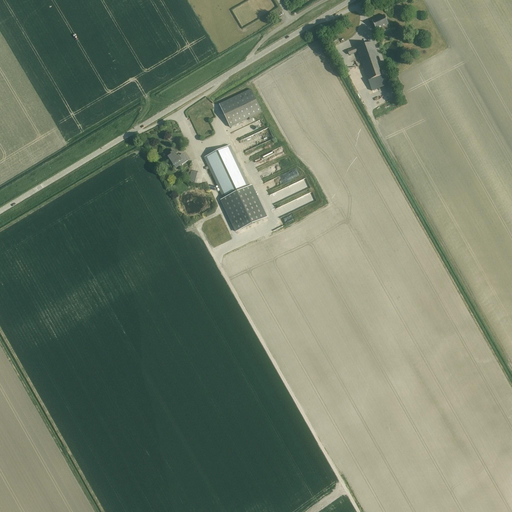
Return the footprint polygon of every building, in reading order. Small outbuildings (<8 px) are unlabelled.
[(390,29),(387,20),(384,15),(372,21),(374,26),(376,30),(381,28),(383,32),(390,29)] [(357,48),(372,91),(386,86),(382,76),(384,75),(373,42),(357,48)] [(219,105),(230,127),(262,112),(251,90),(219,105)] [(247,126),(250,133),(267,125),(264,118),(247,126)] [(266,142),(278,137),(273,126),(261,131),(266,142)] [(244,142),(247,149),(262,143),(259,135),(249,139),(249,140),(244,142)] [(230,146),(204,158),(224,199),(222,200),(237,232),(267,218),(252,186),(250,187),(230,146)] [(168,157),(171,161),(173,165),(179,161),(181,165),(188,161),(186,158),(185,159),(182,154),(179,156),(178,156),(177,156),(174,151),(171,153),(172,155),(168,157)] [(295,164),(293,157),(284,160),(287,166),(295,164)] [(282,184),(304,174),(301,166),(279,176),(282,184)] [(278,192),(275,193),(275,197),(277,203),(281,202),(286,202),(286,206),(283,207),(284,212),(291,212),(298,210),(298,207),(300,207),(300,204),(294,204),(298,203),(289,203),(287,203),(286,199),(298,196),(296,190),(296,191),(295,187),(280,192),(278,192)]
